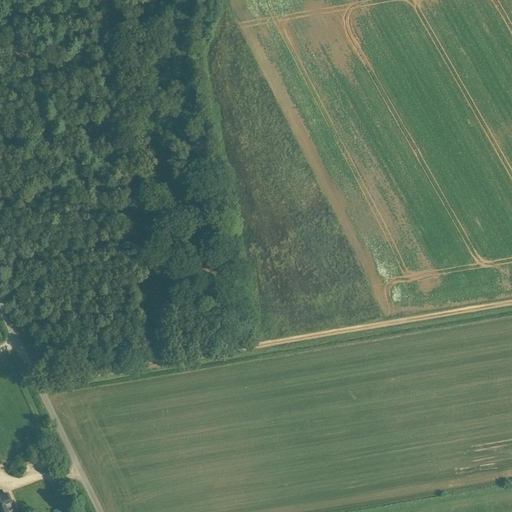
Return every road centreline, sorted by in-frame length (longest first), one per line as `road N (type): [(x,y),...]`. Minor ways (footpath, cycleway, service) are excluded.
road 1 (track): [(511,307),(42,385)]
road 2 (track): [(106,511),(42,385)]
